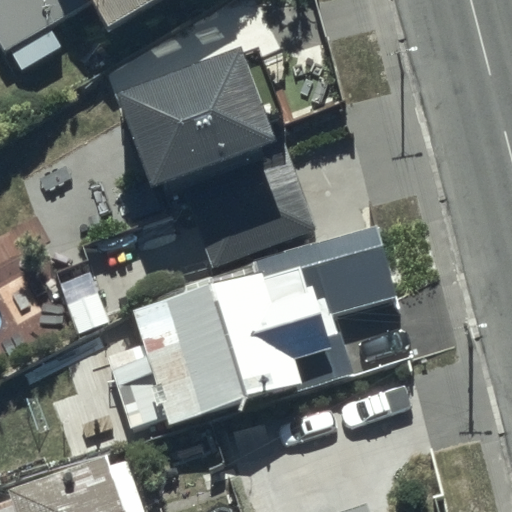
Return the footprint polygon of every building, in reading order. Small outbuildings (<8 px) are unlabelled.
[(0,0),(0,55),(2,59),(83,14),(102,47),(184,0),(0,0)] [(241,75),(112,116),(142,209),(187,194),(212,273),(316,239),(282,133),(262,140),(241,75)] [(254,285),(131,320),(144,364),(110,374),(127,435),(165,424),(168,433),(297,397),(288,366),(327,355),(313,306),(330,302),(327,292),(395,272),(384,233),(250,271),(254,285)] [(354,391),(236,427),(249,471),(367,435),(354,391)] [(4,506),(0,507),(0,511),(143,511),(128,465),(106,473),(102,462),(1,496),(4,506)]
